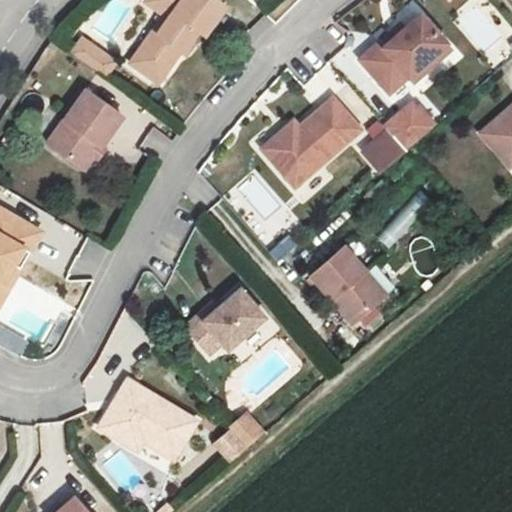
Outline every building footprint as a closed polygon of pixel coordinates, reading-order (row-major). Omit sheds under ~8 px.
[(145,0),(145,1),(163,14),(151,30),(155,33),(157,43),(147,44),(133,64),(157,82),(179,50),(182,52),(189,41),(197,30),(203,35),(224,5),(217,0),(145,0)] [(379,42),(359,59),(388,92),(407,75),(445,42),(420,14),(403,28),(395,35),(383,46),(379,42)] [(62,22),(51,38),(62,47),(74,31),(62,22)] [(403,28),(399,23),(391,31),(395,35),(403,28)] [(129,62),(133,64),(147,44),(157,43),(155,33),(151,30),(129,62)] [(82,36),(68,53),(98,76),(112,58),(82,36)] [(182,52),(185,54),(192,43),(189,41),(182,52)] [(407,75),(412,81),(450,47),(445,42),(407,75)] [(121,116),(84,89),(47,143),(83,169),(93,156),(97,159),(104,148),(100,145),(121,116)] [(378,178),(436,124),(410,96),(366,137),(369,140),(355,152),(378,178)] [(278,133),(261,148),(294,186),(360,129),(332,97),(298,127),(283,139),(278,133)] [(511,104),(480,132),(509,167),(511,163),(511,104)] [(298,127),(293,120),(278,133),(283,139),(298,127)] [(150,190),(160,160),(146,156),(136,185),(150,190)] [(408,202),(376,239),(388,250),(421,213),(408,202)] [(28,251),(40,231),(0,208),(0,283),(21,248),(28,251)] [(385,294),(343,246),(309,275),(331,300),(335,297),(355,320),(385,294)] [(0,299),(28,251),(21,248),(0,283),(0,299)] [(198,314),(184,326),(209,353),(221,342),(226,348),(263,316),(239,288),(217,307),(203,320),(198,314)] [(335,297),(331,300),(351,324),(355,320),(335,297)] [(217,307),(212,301),(198,314),(203,320),(217,307)] [(196,420),(127,379),(98,427),(120,440),(126,431),(142,440),(173,459),(196,420)] [(247,412),(210,443),(228,464),(265,433),(247,412)] [(126,431),(120,440),(137,450),(142,440),(126,431)] [(87,511),(74,496),(55,511),(87,511)]
